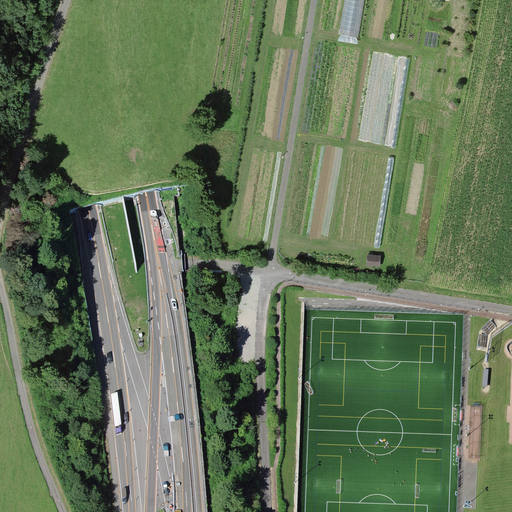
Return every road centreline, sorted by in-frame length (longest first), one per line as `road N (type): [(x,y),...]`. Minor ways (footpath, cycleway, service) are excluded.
road 1 (motorway): [(52,0),(132,511)]
road 2 (motorway): [(187,511),(164,298),(113,0)]
road 3 (track): [(269,270),(313,0)]
road 4 (residential): [(511,307),(269,270)]
road 5 (residential): [(266,511),(261,348),(269,270)]
road 6 (track): [(59,511),(0,317)]
